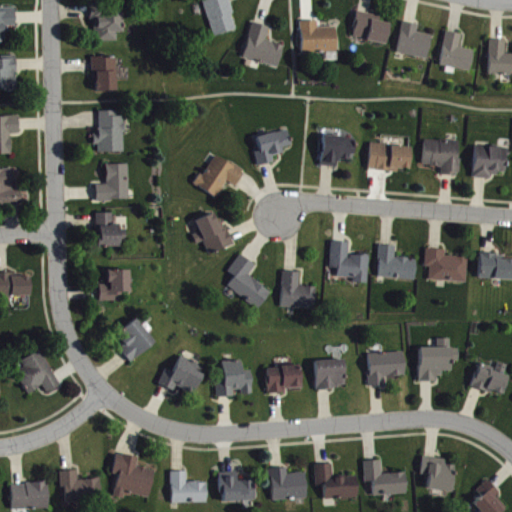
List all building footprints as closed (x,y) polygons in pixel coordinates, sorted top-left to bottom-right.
[(203,0),(216,38),(239,30),(229,0),(203,0)] [(120,43),(119,33),(124,33),(123,7),(94,8),(95,43),(120,43)] [(18,9),(0,9),(0,12),(0,42),(7,42),(6,27),(18,27),(18,9)] [(391,24),(382,23),(383,17),(359,13),(354,39),(388,45),(391,24)] [(319,22),(303,23),(304,55),(338,54),(338,28),(319,28),(319,22)] [(433,36),(419,33),(420,26),(405,23),(399,54),(429,60),(433,36)] [(271,28),(253,24),(245,60),(281,68),(286,47),(268,42),(271,28)] [(464,35),(448,32),(441,66),(471,72),(476,51),(461,48),(464,35)] [(507,42),(492,41),(490,75),(511,76),(511,55),(507,55),(507,42)] [(18,58),(0,58),(0,89),(17,90),(18,58)] [(96,93),(119,92),(118,58),(95,59),(96,93)] [(101,114),(101,135),(95,136),(96,146),(100,146),(100,153),(126,153),(125,113),(101,114)] [(0,117),(0,155),(13,155),(12,135),(21,135),(20,117),(0,117)] [(260,167),(276,163),(275,157),(286,154),(285,149),(293,147),(289,131),(258,138),(261,152),(257,153),(260,167)] [(322,168),(339,168),(340,161),(355,161),(355,138),(323,137),(322,168)] [(461,142),(426,141),(425,167),(443,168),(443,176),(462,177),(462,159),(460,159),(461,142)] [(412,170),(413,147),(372,146),(371,171),(401,173),(401,170),(412,170)] [(509,149),(476,148),(475,179),(493,180),(493,174),(507,175),(509,149)] [(219,199),(228,182),(238,188),(246,172),(216,155),(198,187),(219,199)] [(130,165),(107,166),(108,186),(98,186),(98,202),(131,201),(130,165)] [(0,170),(0,205),(23,205),(23,190),(14,190),(14,171),(0,170)] [(196,222),(201,233),(194,236),(198,245),(205,242),(211,256),(232,247),(218,213),(196,222)] [(114,214),(99,214),(99,249),(121,249),(121,241),(127,241),(127,231),(121,231),(121,225),(114,225),(114,214)] [(331,269),(339,270),(339,278),(356,279),(355,284),(369,285),(371,257),(351,255),(351,244),(333,243),(331,269)] [(380,279),(417,281),(418,260),(397,259),(397,247),(381,247),(380,279)] [(430,281),(468,284),(470,259),(447,257),(448,251),(428,250),(426,268),(432,269),(430,281)] [(511,281),(511,260),(498,260),(498,255),(482,254),(481,280),(511,281)] [(250,277),(257,266),(242,255),(230,273),(236,277),(229,288),(261,310),(273,293),(250,277)] [(131,294),(132,272),(109,271),(108,286),(101,285),(101,302),(122,303),(122,293),(131,294)] [(283,309),(316,311),(317,288),(301,287),(302,274),(284,273),(283,309)] [(0,298),(32,298),(32,278),(14,278),(14,274),(0,274),(0,298)] [(156,346),(139,320),(115,335),(132,362),(156,346)] [(421,383),(439,383),(439,374),(453,374),(453,363),(461,363),(460,349),(452,349),(452,340),(439,340),(439,349),(421,349),(421,383)] [(23,361),(27,370),(19,374),(30,396),(45,388),(48,394),(62,387),(43,351),(23,361)] [(387,387),(387,378),(407,377),(406,353),(369,355),(370,388),(387,387)] [(195,395),(204,376),(196,372),(200,365),(182,357),(174,373),(167,370),(160,385),(175,393),(178,386),(195,395)] [(317,362),(318,390),(347,389),(346,361),(317,362)] [(253,372),(244,372),(243,362),(224,363),(224,382),(218,382),(218,399),(236,398),(236,394),(254,394),(253,372)] [(303,389),(302,367),(268,368),(270,395),(286,395),(286,390),(303,389)] [(504,397),(510,378),(480,369),(474,388),(504,397)] [(151,499),(156,471),(138,468),(140,459),(118,455),(114,475),(120,476),(116,498),(125,500),(126,494),(151,499)] [(448,460),(424,458),(422,476),(430,476),(429,491),(454,493),(456,467),(447,466),(448,460)] [(408,495),(407,474),(383,475),(383,462),(366,462),(367,497),(408,495)] [(317,466),(318,487),(325,487),(326,501),(359,499),(358,477),(334,478),(334,465),(317,466)] [(273,502),(308,501),(307,474),(289,475),(289,470),(272,470),(273,502)] [(62,472),(62,488),(67,488),(67,503),(103,502),(102,480),(79,481),(79,472),(62,472)] [(173,505),(209,504),(208,484),(188,484),(188,473),(173,473),(173,505)] [(221,474),(222,503),(249,502),(250,509),(256,508),(255,482),(238,482),(238,473),(221,474)] [(505,511),(507,511),(496,500),(502,494),(490,481),(478,492),(484,498),(475,506),(480,511),(505,511)] [(13,511),(50,511),(50,484),(13,485),(13,511)]
